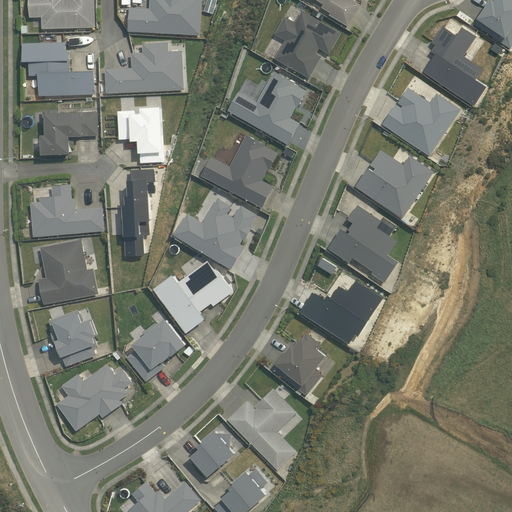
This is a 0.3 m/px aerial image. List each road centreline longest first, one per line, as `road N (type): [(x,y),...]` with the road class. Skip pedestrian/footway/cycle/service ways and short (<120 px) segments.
road 1 (residential): [(53,489),(159,426),(218,369),(261,306),(342,116),(411,0)]
road 2 (tertiary): [(53,489),(0,343)]
